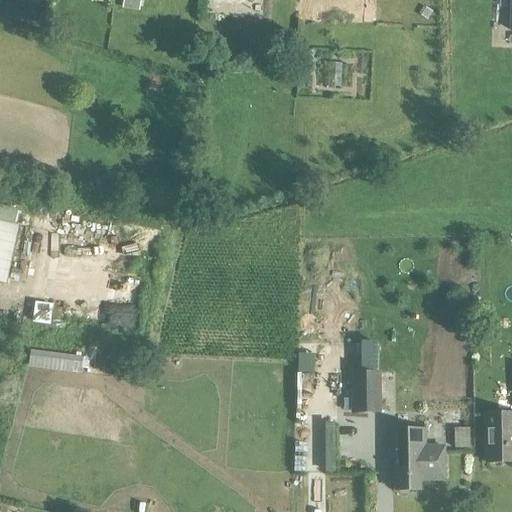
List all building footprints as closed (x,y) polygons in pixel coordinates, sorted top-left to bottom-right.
[(47,0),(20,0),(19,20),(45,22),(47,0)] [(124,0),(123,8),(123,10),(139,12),(141,0),(124,0)] [(212,13),(252,15),(252,0),(205,0),(206,1),(212,1),(212,13)] [(300,0),(299,23),(363,26),(364,0),(300,0)] [(353,374),(354,411),(378,410),(377,373),(353,374)] [(486,465),(511,464),(511,415),(485,416),(486,465)] [(454,449),(470,449),(470,429),(454,429),(454,449)] [(396,459),(396,492),(420,491),(420,481),(445,481),(444,448),(425,449),(425,431),(391,432),(391,459),(396,459)]
